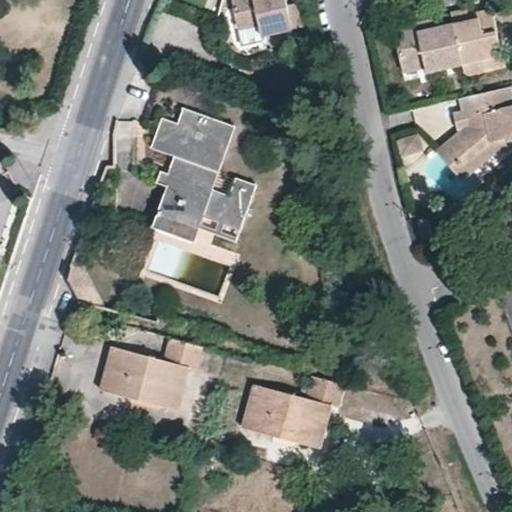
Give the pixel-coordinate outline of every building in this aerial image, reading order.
[(287,0),(232,0),(240,31),(260,26),(262,37),(294,30),(290,11),(287,0)] [(453,20),(463,62),(503,52),(493,7),(478,10),(479,17),(469,19),(468,12),(467,7),(451,11),(453,20)] [(473,11),(468,12),(469,19),(479,17),(478,10),(473,11)] [(421,28),(436,25),(434,17),(426,19),(419,20),(421,28)] [(426,70),(463,62),(453,20),(436,25),(421,28),(419,20),(394,26),(403,63),(424,59),(426,67),(426,70)] [(405,72),(426,67),(424,59),(403,63),(405,72)] [(511,88),(511,84),(470,94),(463,95),(466,110),(470,124),(444,147),(458,162),(467,163),(493,140),(507,137),(508,139),(511,138),(511,88)] [(236,126),(184,107),(179,123),(163,117),(152,148),(175,156),(168,173),(161,170),(159,177),(157,183),(168,186),(153,227),(194,242),(199,227),(237,241),(258,185),(236,177),(230,195),(213,189),(236,126)] [(466,110),(457,112),(459,120),(460,126),(470,124),(466,110)] [(403,156),(427,150),(423,132),(399,138),(403,156)] [(507,137),(493,140),(467,163),(473,170),(493,153),(511,148),(511,138),(508,139),(507,137)] [(435,234),(430,215),(419,218),(424,237),(435,234)] [(155,397),(153,403),(173,409),(185,366),(193,368),(200,344),(166,335),(159,359),(109,344),(106,356),(97,388),(141,400),(143,394),(155,397)] [(326,419),(330,405),(338,407),(346,382),(311,374),(305,397),(252,383),(242,422),(241,426),(287,438),(289,433),(300,435),(298,441),(319,447),(326,419)] [(143,394),(141,400),(153,403),(155,397),(143,394)] [(289,433),(287,438),(298,441),(300,435),(289,433)]
